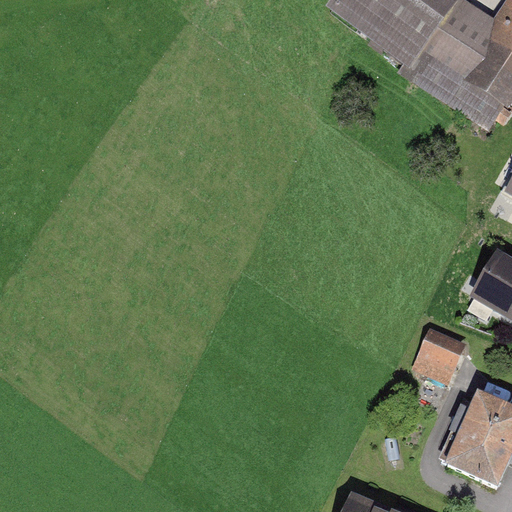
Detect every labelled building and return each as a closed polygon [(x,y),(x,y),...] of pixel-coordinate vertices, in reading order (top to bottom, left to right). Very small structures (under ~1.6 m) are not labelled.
[(348,0),(340,12),(505,130),(511,119),(511,0),(510,0),(497,19),(476,4),(478,0),(348,0)] [(511,256),(507,254),(479,301),(511,320),(511,256)] [(434,336),(419,377),(455,390),(471,350),(434,336)] [(511,480),(511,408),(486,396),(452,467),(506,493),(511,480)] [(391,511),(358,497),(351,511),(391,511)]
